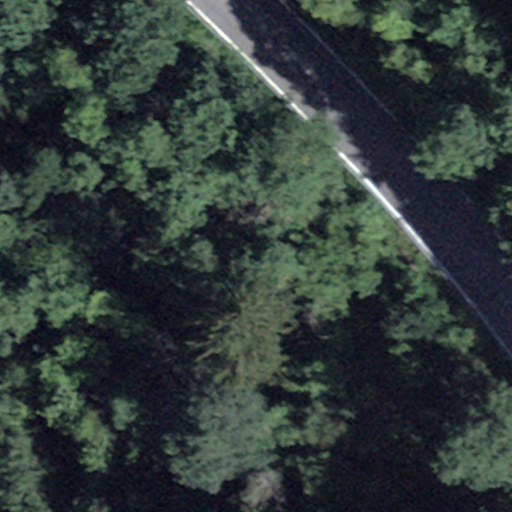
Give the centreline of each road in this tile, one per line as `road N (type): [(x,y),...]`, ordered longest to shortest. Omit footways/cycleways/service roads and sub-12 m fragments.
road 1 (tertiary): [(232,0),(360,126),(511,302)]
road 2 (track): [(0,294),(102,511)]
